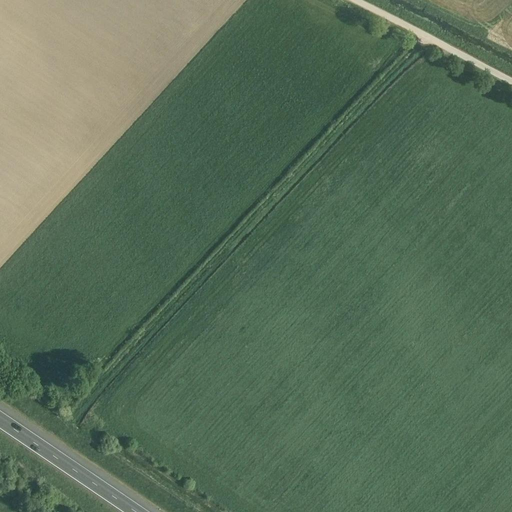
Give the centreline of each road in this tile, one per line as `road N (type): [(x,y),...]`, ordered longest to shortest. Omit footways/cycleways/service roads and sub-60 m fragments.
road 1 (unclassified): [(511,80),(356,0)]
road 2 (motorway): [(133,511),(0,420)]
